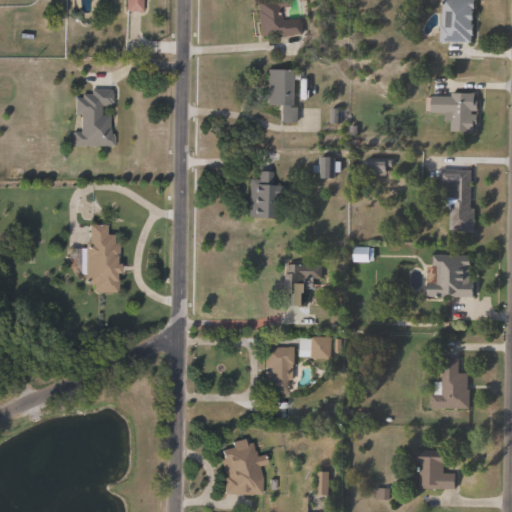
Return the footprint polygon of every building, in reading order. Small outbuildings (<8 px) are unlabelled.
[(141,0),(141,12),(125,12),(125,0),(141,0)] [(279,8),(281,23),(297,22),(299,35),(275,38),(275,34),(259,36),(257,11),(256,0),(288,0),(289,7),(279,8)] [(474,0),(474,10),(471,10),(471,11),(472,11),(472,21),(471,21),(471,28),(473,28),(473,36),(471,36),(471,43),(439,43),(440,26),(441,26),(441,0),(474,0)] [(301,72),(301,81),(294,80),(294,108),(299,108),(298,124),(264,123),(265,70),(295,70),(295,72),(301,72)] [(100,106),(100,115),(109,115),(109,134),(113,134),(113,146),(72,146),(72,132),(79,132),(79,115),(74,115),(74,98),(81,98),(81,94),(91,94),(91,89),(112,89),(112,106),(100,106)] [(474,94),(474,101),(477,101),(477,112),(472,112),(471,116),(476,116),(476,126),(474,126),(473,133),(451,133),(451,121),(445,121),(445,114),(430,114),(431,97),(451,98),(451,93),(474,94)] [(387,174),(366,174),(367,157),(387,158),(387,174)] [(335,158),(334,180),(318,179),(319,174),(312,174),(313,166),(318,166),(319,158),(335,158)] [(272,172),(271,185),(276,185),(274,220),(246,218),(249,180),(257,180),(258,171),(272,172)] [(471,171),(469,210),(474,210),(473,233),(450,232),(451,195),(453,195),(454,171),(471,171)] [(105,226),(105,235),(112,235),(112,244),(117,243),(117,259),(115,259),(115,265),(118,265),(118,275),(114,275),(114,280),(116,280),(116,294),(95,294),(95,293),(92,293),(92,285),(84,285),(84,243),(87,243),(87,226),(105,226)] [(370,262),(354,262),(354,247),(370,247),(370,262)] [(469,255),(469,281),(473,281),(473,297),(427,297),(427,282),(435,282),(435,267),(433,267),(433,255),(469,255)] [(302,279),(302,289),(306,289),(306,307),(283,307),(283,292),(281,292),(281,275),(285,275),(285,265),(321,266),(321,279),(302,279)] [(330,358),(310,358),(310,337),(330,337),(330,358)] [(287,364),(287,393),(263,393),(263,372),(270,372),(270,367),(263,367),(264,346),(293,346),(293,364),(287,364)] [(458,358),(458,373),(467,373),(467,389),(469,389),(469,408),(431,408),(431,405),(430,405),(430,398),(431,398),(431,394),(442,395),(442,358),(458,358)] [(244,438),(245,443),(251,442),(253,451),(254,450),(255,455),(264,454),(266,464),(258,465),(261,477),(261,494),(243,495),(243,493),(223,493),(223,476),(226,476),(226,473),(223,474),(219,459),(222,459),(220,449),(232,446),(231,441),(244,438)] [(455,473),(454,490),(419,488),(420,463),(412,462),(413,450),(444,451),(443,473),(455,473)] [(329,472),(327,511),(307,511),(308,494),(315,494),(316,471),(329,472)]
